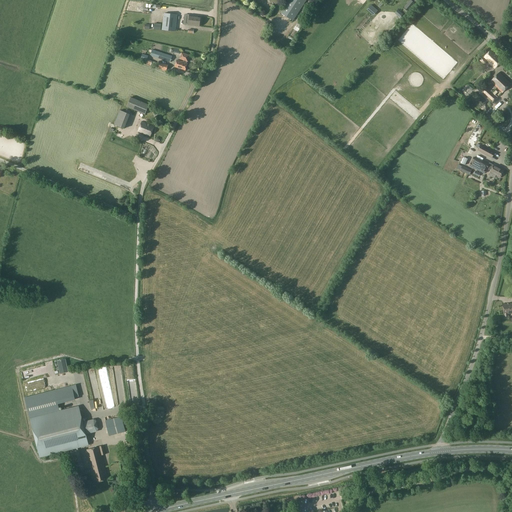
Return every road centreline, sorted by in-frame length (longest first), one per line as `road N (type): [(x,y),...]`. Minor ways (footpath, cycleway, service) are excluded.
road 1 (primary): [(155,511),(441,451)]
road 2 (unclassified): [(137,216),(142,451),(153,502)]
road 3 (unclassified): [(441,451),(478,352),(511,198)]
road 4 (unclassified): [(216,0),(212,44),(142,184),(137,216)]
road 5 (unclassified): [(137,216),(0,160)]
